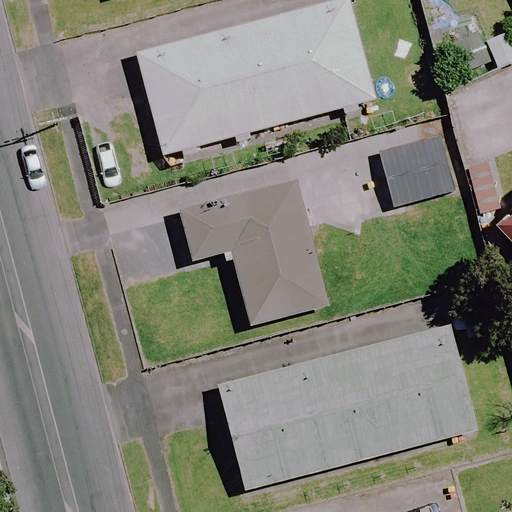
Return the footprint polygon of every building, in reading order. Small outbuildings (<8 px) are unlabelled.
[(373,105),(345,3),(134,62),(162,164),(373,105)] [(435,141),(371,162),(389,216),(453,194),(435,141)] [(320,312),(287,183),(170,212),(184,267),(225,257),(244,331),(320,312)] [(511,219),(501,232),(511,241),(511,219)] [(475,436),(448,332),(215,393),(242,496),(475,436)]
